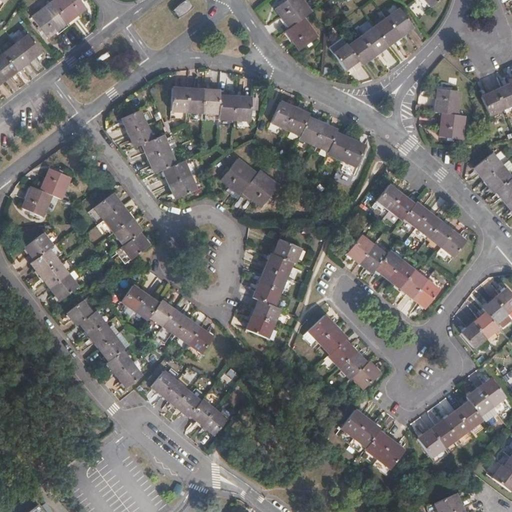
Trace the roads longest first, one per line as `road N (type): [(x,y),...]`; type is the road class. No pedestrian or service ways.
road 1 (residential): [(168,228),(215,215),(234,235),(224,298),(202,303),(161,271),(157,258)]
road 2 (residential): [(0,265),(122,419)]
road 3 (residential): [(436,321),(460,369),(418,404),(397,388),(407,361)]
road 4 (residential): [(394,134),(503,238)]
road 5 (residential): [(82,118),(168,228)]
road 6 (residential): [(152,62),(183,55),(246,65),(273,59)]
road 7 (unknown): [(332,264),(341,263),(426,335)]
